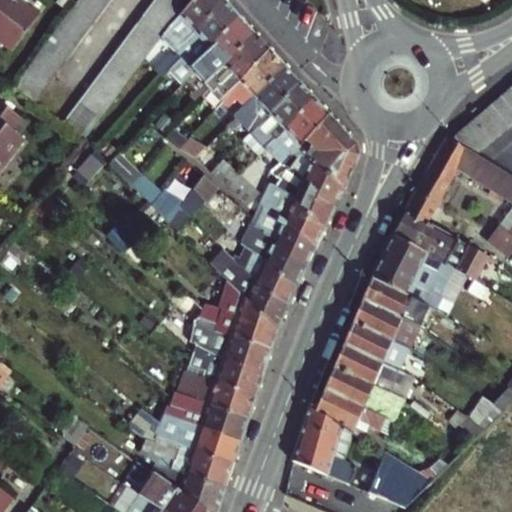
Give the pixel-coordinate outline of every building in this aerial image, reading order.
[(17,0),(0,0),(0,42),(11,50),(38,15),(17,0)] [(103,12),(86,0),(79,0),(74,7),(95,23),(103,12)] [(110,3),(106,0),(86,0),(103,12),(105,9),(110,3)] [(174,19),(182,10),(169,0),(155,0),(153,3),(174,19)] [(169,0),(182,10),(188,0),(169,0)] [(211,48),(241,16),(226,0),(196,32),(188,40),(191,43),(179,54),(184,59),(173,71),(186,83),(196,72),(192,68),(203,56),(211,48)] [(194,0),(184,11),(181,15),(196,32),(226,0),(225,0),(194,0)] [(167,29),(174,19),(153,3),(145,13),(167,29)] [(74,7),(67,18),(87,33),(95,23),(74,7)] [(167,29),(145,13),(138,23),(159,39),(167,29)] [(177,21),(174,25),(186,38),(188,40),(196,32),(181,15),(177,21)] [(241,16),(211,48),(226,64),(256,33),(241,16)] [(87,33),(67,18),(59,27),(80,42),(87,33)] [(159,39),(138,23),(134,28),(131,32),(152,49),(159,39)] [(59,27),(52,37),(73,52),(80,42),(59,27)] [(131,32),(122,43),(144,60),(152,49),(131,32)] [(241,81),(270,48),(256,33),(226,64),(217,72),(205,83),(210,88),(217,81),(221,78),(232,90),(241,81)] [(52,37),(44,47),(65,63),(73,52),(52,37)] [(188,40),(186,38),(174,49),(179,54),(191,43),(188,40)] [(144,60),(122,43),(115,53),(137,69),(144,60)] [(44,47),(37,57),(57,73),(65,63),(44,47)] [(255,96),(285,65),(270,48),(241,81),(255,96)] [(137,69),(115,53),(108,63),(129,79),(137,69)] [(217,72),(203,56),(192,68),(196,72),(205,83),(217,72)] [(37,57),(29,67),(50,82),(57,73),(37,57)] [(129,79),(108,63),(100,73),(122,89),(129,79)] [(271,113),(300,81),(285,65),(255,96),(236,116),(237,117),(231,124),(234,127),(238,123),(251,135),(271,113)] [(29,67),(22,77),(43,92),(50,82),(29,67)] [(122,89),(100,73),(93,83),(114,99),(122,89)] [(22,77),(14,88),(35,103),(43,92),(22,77)] [(266,149),(265,148),(275,138),(277,139),(285,132),(284,131),(314,96),(300,81),(271,113),(251,135),(244,141),(259,157),(266,149)] [(114,99),(93,83),(85,93),(107,109),(114,99)] [(511,89),(454,140),(478,154),(511,124),(511,89)] [(85,93),(78,103),(100,118),(107,109),(85,93)] [(306,140),(330,113),(314,96),(284,131),(285,132),(277,139),(275,138),(265,148),(266,149),(269,153),(271,152),(279,160),(277,161),(280,165),(283,167),(286,167),(284,165),(298,149),(306,140)] [(100,118),(78,103),(71,113),(92,129),(100,118)] [(0,168),(23,139),(11,130),(19,120),(0,105),(0,168)] [(92,129),(71,113),(63,124),(84,139),(92,129)] [(359,156),(357,143),(330,113),(306,140),(313,145),(306,151),(313,158),(344,188),(359,156)] [(454,140),(447,136),(406,213),(448,235),(458,216),(437,204),(456,169),(511,202),(511,175),(478,154),(454,140)] [(313,145),(306,140),(298,149),(302,152),(305,150),(306,151),(313,145)] [(210,175),(221,164),(205,150),(193,161),(210,175)] [(313,158),(306,151),(290,169),(304,178),(313,158)] [(89,154),(73,177),(87,186),(103,163),(89,154)] [(313,158),(304,178),(306,179),(309,183),(335,208),(344,188),(313,158)] [(221,164),(210,175),(228,190),(240,177),(223,163),(221,164)] [(275,177),(271,184),(284,191),(283,192),(297,200),(326,228),(335,208),(309,183),(306,179),(304,178),(290,169),(286,167),(283,167),(275,177)] [(192,192),(204,204),(219,189),(204,176),(192,192)] [(262,196),(240,177),(228,190),(253,212),(262,196)] [(262,204),(266,207),(286,219),(316,248),(326,228),(297,200),(283,192),(284,191),(271,184),(262,204)] [(151,207),(169,224),(180,208),(183,204),(164,191),(151,207)] [(183,204),(180,208),(191,219),(204,204),(192,192),(183,204)] [(255,219),(253,224),(266,230),(266,233),(276,240),(307,269),(312,259),(316,248),(286,219),(266,207),(259,222),(255,219)] [(406,213),(394,236),(442,262),(445,264),(474,279),(475,280),(488,257),(448,235),(406,213)] [(266,230),(253,224),(250,230),(256,234),(255,236),(260,239),(254,251),(265,257),(298,289),(307,269),(276,240),(266,233),(266,230)] [(506,259),(511,251),(511,234),(500,225),(485,243),(496,251),(506,259)] [(394,236),(372,278),(411,297),(422,303),(425,304),(430,293),(428,292),(442,262),(394,236)] [(235,258),(233,259),(233,263),(257,278),(289,309),(298,289),(265,257),(254,251),(247,247),(241,260),(235,258)] [(235,288),(244,296),(279,330),(289,309),(257,278),(233,263),(233,259),(223,251),(216,259),(229,270),(241,275),(235,288)] [(502,264),(506,259),(496,251),(492,256),(502,264)] [(221,292),(241,303),(244,296),(235,288),(225,278),(221,292)] [(372,278),(363,300),(418,328),(422,321),(416,317),(418,313),(407,307),(411,297),(372,278)] [(475,280),(474,279),(469,288),(484,297),(489,288),(475,280)] [(231,336),(271,349),(277,335),(279,330),(244,296),(241,303),(236,319),(208,310),(204,320),(221,326),(218,332),(231,336)] [(418,328),(363,300),(354,321),(393,341),(396,333),(413,341),(418,328)] [(221,326),(204,320),(200,330),(216,336),(218,332),(221,326)] [(393,341),(354,321),(344,344),(383,364),(395,370),(400,372),(404,363),(399,361),(401,356),(389,350),(393,341)] [(177,338),(163,327),(150,344),(165,354),(177,338)] [(223,359),(264,373),(271,349),(231,336),(226,347),(223,359)] [(212,342),(209,351),(223,359),(226,347),(212,342)] [(383,364),(344,344),(335,365),(374,385),(377,376),(383,364)] [(215,382),(256,396),(264,373),(223,359),(210,354),(207,362),(192,356),(188,367),(204,373),(202,378),(215,382)] [(178,372),(161,357),(147,372),(165,388),(178,372)] [(0,385),(10,372),(0,364),(0,385)] [(383,364),(377,376),(390,382),(392,376),(395,370),(383,364)] [(374,385),(335,365),(327,384),(325,389),(364,408),(369,395),(374,385)] [(204,373),(188,367),(185,376),(201,381),(202,378),(204,373)] [(201,381),(199,388),(211,392),(215,382),(202,378),(201,381)] [(248,418),(256,396),(215,382),(211,392),(199,388),(194,400),(248,418)] [(511,402),(511,391),(508,388),(493,403),(502,412),(511,402)] [(364,408),(325,389),(316,410),(356,434),(367,441),(373,427),(383,431),(387,421),(381,416),(376,414),(364,408)] [(179,395),(171,419),(201,427),(241,441),(248,418),(194,400),(179,395)] [(376,414),(379,407),(382,401),(369,395),(364,408),(376,414)] [(493,403),(481,415),(490,424),(502,412),(493,403)] [(356,434),(316,410),(309,406),(303,425),(341,442),(338,445),(345,448),(342,454),(346,456),(356,434)] [(86,428),(70,417),(61,429),(63,441),(74,448),(75,446),(82,434),(86,428)] [(171,419),(164,440),(233,463),(241,441),(201,427),(171,419)] [(396,427),(387,421),(383,431),(393,435),(396,427)] [(483,430),(477,424),(469,432),(475,438),(483,430)] [(293,460),(349,484),(357,467),(345,460),(346,456),(342,454),(345,448),(338,445),(341,442),(303,425),(293,460)] [(82,434),(75,446),(82,450),(89,439),(82,434)] [(164,440),(159,455),(174,461),(171,468),(225,487),(233,463),(164,440)] [(432,481),(386,453),(377,474),(369,492),(405,508),(432,481)] [(84,464),(71,455),(62,470),(74,478),(84,464)] [(165,484),(206,511),(216,511),(225,487),(171,468),(174,461),(159,455),(155,467),(159,468),(156,477),(165,484)] [(152,504),(163,511),(206,511),(165,484),(156,477),(154,475),(140,496),(147,501),(152,504)] [(116,509),(119,511),(129,511),(140,496),(130,489),(116,509)] [(0,511),(3,511),(13,500),(0,490),(0,511)] [(43,492),(31,508),(36,511),(43,511),(53,499),(43,492)] [(163,511),(152,504),(147,501),(140,496),(129,511),(163,511)]
